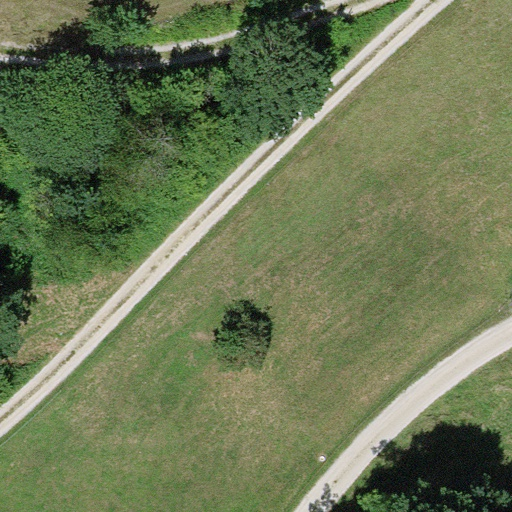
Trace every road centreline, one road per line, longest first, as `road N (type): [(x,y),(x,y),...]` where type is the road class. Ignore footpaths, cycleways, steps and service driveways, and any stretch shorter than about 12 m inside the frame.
road 1 (track): [(0,417),(436,0)]
road 2 (track): [(0,47),(141,56),(242,39),(368,0)]
road 3 (track): [(511,333),(404,406),(306,511)]
